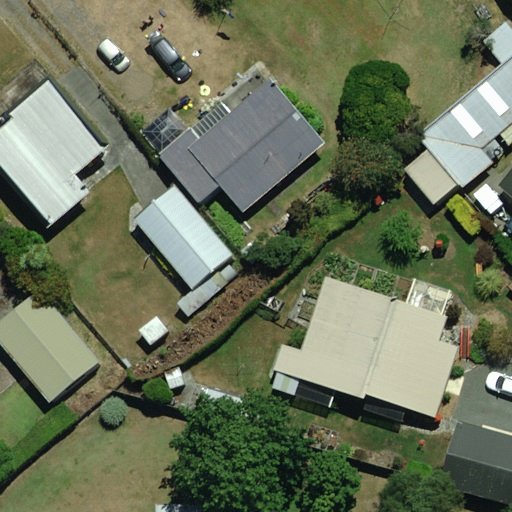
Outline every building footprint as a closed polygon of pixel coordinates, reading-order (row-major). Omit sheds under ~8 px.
[(511,0),(490,0),(511,27),(511,0)] [(511,130),(511,64),(427,137),(438,151),(407,177),(440,216),(501,164),(490,150),(511,130)] [(20,68),(0,84),(0,173),(42,226),(106,175),(20,68)] [(245,72),(164,137),(219,205),(300,139),(245,72)] [(511,171),(499,186),(511,197),(511,171)] [(159,187),(114,223),(171,294),(217,257),(159,187)] [(303,277),(272,378),(410,421),(442,319),(303,277)] [(15,289),(0,302),(0,391),(23,417),(82,367),(15,289)] [(511,442),(436,425),(424,478),(511,499),(511,442)] [(175,511),(174,502),(137,504),(137,511),(175,511)]
